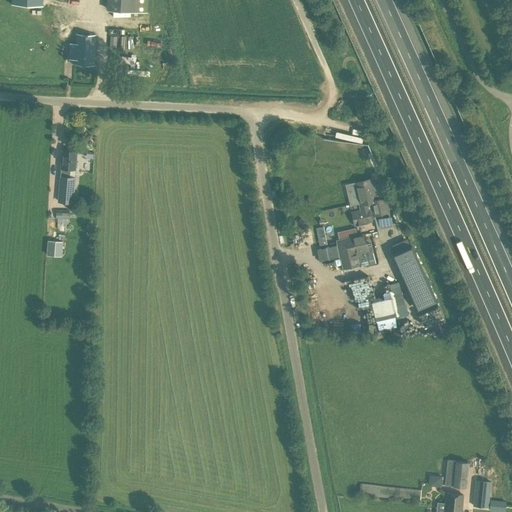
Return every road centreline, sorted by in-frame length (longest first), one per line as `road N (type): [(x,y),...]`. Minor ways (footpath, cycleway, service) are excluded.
road 1 (unclassified): [(325,511),(253,112),(0,98)]
road 2 (motorway): [(356,0),(511,343)]
road 3 (motorway): [(511,284),(382,0)]
